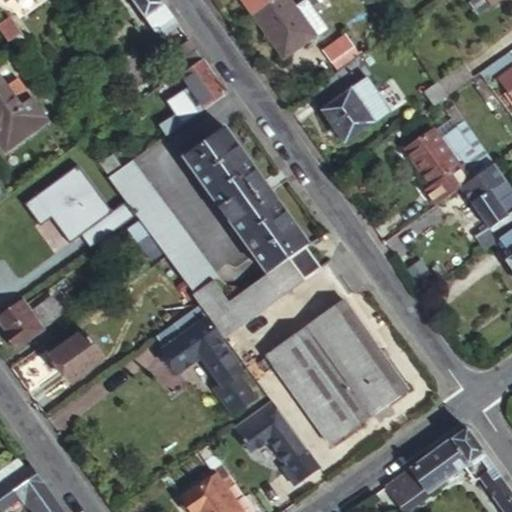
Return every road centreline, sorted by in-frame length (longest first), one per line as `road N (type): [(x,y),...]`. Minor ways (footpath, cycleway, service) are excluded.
road 1 (residential): [(473,400),(186,0)]
road 2 (residential): [(317,511),(473,400)]
road 3 (residential): [(89,511),(0,384)]
